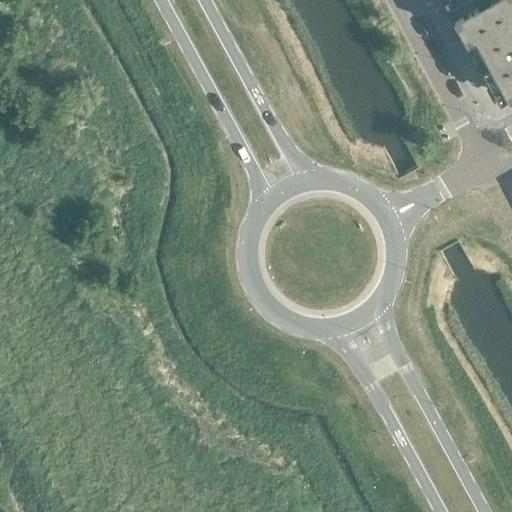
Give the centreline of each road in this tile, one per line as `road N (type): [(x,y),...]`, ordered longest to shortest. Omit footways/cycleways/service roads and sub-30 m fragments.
road 1 (secondary): [(481,511),(371,306)]
road 2 (secondary): [(157,0),(268,200)]
road 3 (secondary): [(335,325),(437,511)]
road 4 (secondary): [(303,182),(203,0)]
road 5 (secondary): [(268,200),(247,237),(249,278),(293,322),(335,325)]
road 6 (residential): [(392,0),(479,164)]
